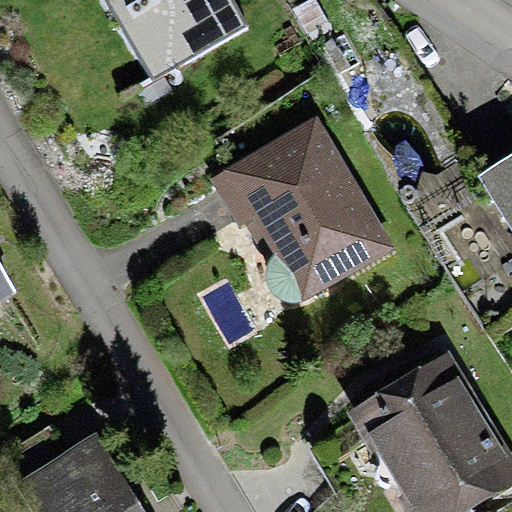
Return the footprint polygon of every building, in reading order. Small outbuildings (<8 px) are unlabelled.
[(227,0),(134,0),(170,69),(249,42),(227,0)] [(317,120),(208,183),(291,325),(400,262),(317,120)] [(511,163),(488,177),(511,218),(511,163)] [(0,234),(0,296),(26,283),(0,234)] [(439,376),(340,442),(387,511),(463,511),(509,482),(439,376)] [(144,511),(94,438),(11,495),(23,511),(144,511)]
